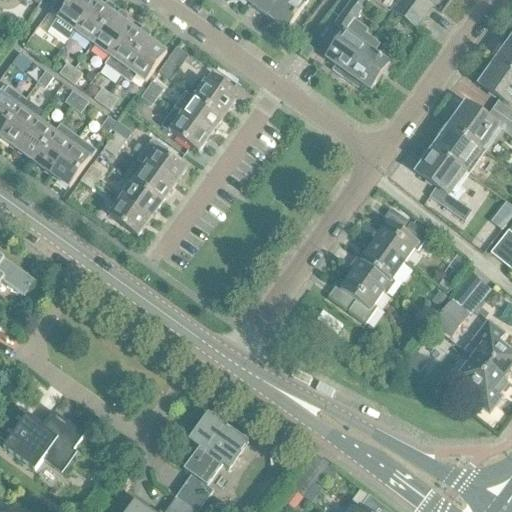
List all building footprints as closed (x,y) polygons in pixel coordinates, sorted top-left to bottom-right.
[(43,2),(40,0),(30,0),(29,2),(38,8),(43,2)] [(59,18),(50,31),(68,44),(75,35),(95,6),(86,0),(72,0),(71,2),(68,0),(59,0),(51,12),(59,18)] [(279,0),(249,0),(246,6),(265,19),(279,0)] [(293,0),(279,0),(265,19),(285,34),(304,7),(293,0)] [(368,0),(353,0),(333,28),(343,35),(325,61),(335,68),(331,73),(344,82),(373,42),(365,36),(368,32),(353,22),(368,0)] [(419,0),(403,0),(400,5),(422,21),(431,9),(419,0)] [(95,6),(75,35),(92,48),(113,19),(111,18),(114,13),(114,9),(109,5),(105,6),(101,11),(95,6)] [(422,21),(400,5),(392,15),(415,32),(422,21)] [(113,19),(92,48),(110,60),(130,32),(124,27),(127,22),(126,18),(121,14),(117,15),(114,20),(113,19)] [(110,60),(104,68),(122,81),(148,44),(146,43),(149,39),(149,34),(144,31),(140,32),(136,36),(130,32),(110,60)] [(499,48),(490,61),(511,76),(511,41),(505,52),(499,48)] [(376,44),(373,42),(344,82),(357,91),(360,87),(371,94),(389,68),(373,56),(379,47),(376,45),(376,44)] [(148,44),(122,81),(130,86),(135,79),(145,86),(166,58),(165,57),(148,44)] [(39,46),(31,57),(39,63),(47,51),(39,46)] [(164,67),(165,67),(176,75),(182,67),(170,59),(164,67)] [(511,76),(490,61),(480,74),(486,78),(478,89),(499,103),(491,113),(511,127),(511,76)] [(66,83),(74,72),(66,66),(58,77),(66,83)] [(37,86),(46,75),(37,69),(29,80),(37,86)] [(82,77),(74,72),(66,83),(74,88),(82,77)] [(53,80),(46,75),(37,86),(45,92),(53,80)] [(194,102),(193,103),(222,124),(235,107),(230,103),(237,94),(211,76),(205,85),(206,86),(194,102)] [(146,93),(157,101),(163,92),(152,84),(146,93)] [(0,138),(26,103),(8,90),(0,100),(0,138)] [(102,109),(110,97),(102,91),(93,102),(102,109)] [(157,101),(146,93),(140,100),(152,108),(157,101)] [(72,112),(81,100),(73,94),(64,106),(72,112)] [(185,95),(173,112),(182,118),(211,139),(222,124),(193,103),(194,102),(185,95)] [(110,97),(102,109),(110,114),(118,102),(110,97)] [(81,100),(72,112),(80,117),(88,106),(81,100)] [(43,115),(26,103),(0,138),(0,141),(16,153),(38,123),(43,115)] [(455,115),(445,128),(483,155),(499,133),(511,142),(511,127),(491,113),(485,122),(465,108),(458,117),(455,115)] [(173,112),(161,129),(169,135),(169,136),(198,157),(211,139),(182,118),(173,112)] [(99,131),(108,137),(116,126),(108,120),(99,131)] [(38,123),(16,153),(34,166),(61,128),(59,127),(54,135),(38,123)] [(78,141),(61,128),(34,166),(51,178),(78,141)] [(483,155),(445,128),(436,142),(439,144),(432,153),(467,178),(483,155)] [(109,143),(121,151),(126,143),(115,135),(109,143)] [(78,141),(51,178),(69,191),(91,162),(90,162),(96,153),(78,141)] [(121,151),(109,143),(104,151),(115,159),(121,151)] [(155,145),(150,145),(136,164),(145,170),(174,191),(187,174),(164,158),(167,153),(155,145)] [(467,178),(432,153),(432,154),(428,152),(419,165),(422,167),(415,177),(436,192),(429,201),(463,225),(471,215),(455,204),(463,193),(458,190),(467,178)] [(86,176),(97,184),(103,176),(91,168),(86,176)] [(145,170),(133,186),(162,207),(174,191),(145,170)] [(97,184),(86,176),(80,184),(91,192),(97,184)] [(133,186),(121,202),(151,224),(162,207),(133,186)] [(151,224),(121,202),(109,219),(138,241),(151,224)] [(375,247),(403,267),(412,254),(416,257),(428,241),(390,214),(380,228),(386,232),(375,247)] [(511,274),(511,238),(508,236),(509,235),(508,234),(490,256),(511,274)] [(403,267),(375,247),(364,263),(358,259),(348,272),(354,277),(382,296),(386,299),(398,283),(393,280),(403,267)] [(0,286),(2,284),(24,300),(35,285),(0,259),(0,286)] [(382,296),(354,277),(344,290),(339,287),(328,302),(365,329),(377,313),(372,310),(382,296)] [(431,305),(439,310),(446,300),(439,294),(431,305)] [(442,333),(459,310),(450,304),(433,326),(442,333)] [(459,310),(442,333),(451,340),(469,318),(459,310)] [(473,360),(502,382),(511,368),(511,357),(497,346),(503,338),(487,326),(465,355),(473,361),(473,360)] [(451,345),(447,350),(459,359),(463,354),(451,345)] [(473,360),(473,361),(457,381),(464,386),(458,394),(488,417),(500,401),(498,399),(507,387),(502,382),(473,360)] [(26,419),(3,451),(35,474),(42,464),(61,477),(76,456),(73,454),(84,438),(52,415),(41,431),(26,419)] [(184,489),(176,499),(193,511),(218,511),(220,510),(208,501),(213,494),(206,489),(222,468),(228,473),(247,445),(208,417),(188,444),(199,452),(183,474),(191,479),(184,489)] [(303,500),(328,467),(313,456),(288,489),(303,500)] [(193,511),(176,499),(167,511),(148,511),(135,502),(127,511),(193,511)] [(348,508),(344,511),(383,511),(366,499),(357,510),(353,507),(352,507),(349,507),(348,508)]
